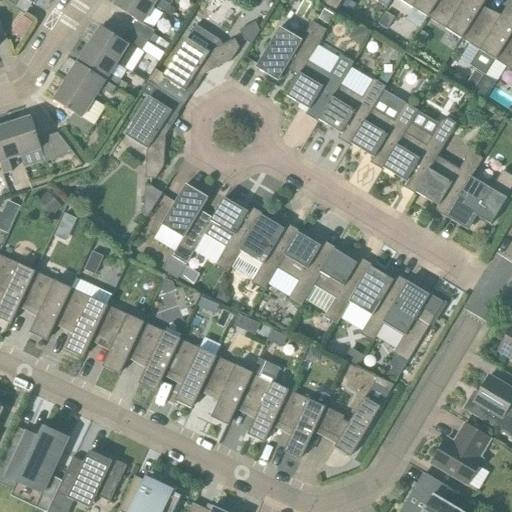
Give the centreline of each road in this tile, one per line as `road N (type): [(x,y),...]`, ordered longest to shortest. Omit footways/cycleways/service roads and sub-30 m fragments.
road 1 (residential): [(496,295),(376,483),(330,508),(301,506),(0,370)]
road 2 (residential): [(496,295),(264,152)]
road 3 (residential): [(264,152),(262,120),(232,99),(200,111),(201,149),(230,167)]
road 4 (residential): [(0,97),(37,70),(84,0)]
